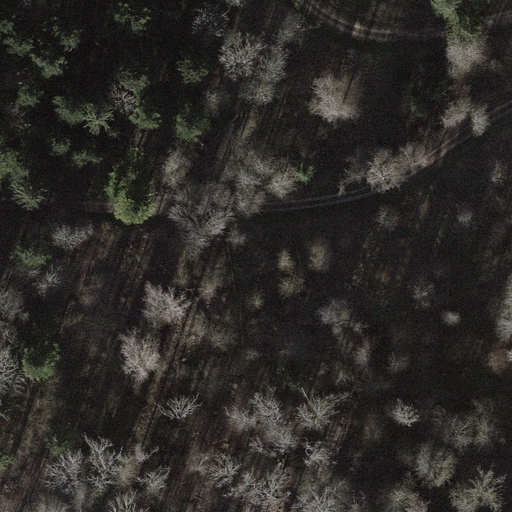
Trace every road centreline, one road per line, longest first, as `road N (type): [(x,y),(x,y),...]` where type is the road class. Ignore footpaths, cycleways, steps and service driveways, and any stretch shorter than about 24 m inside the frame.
road 1 (track): [(0,203),(213,209),(316,200),(395,181),(511,103)]
road 2 (track): [(511,8),(440,33),(399,32),(351,24),(323,0)]
